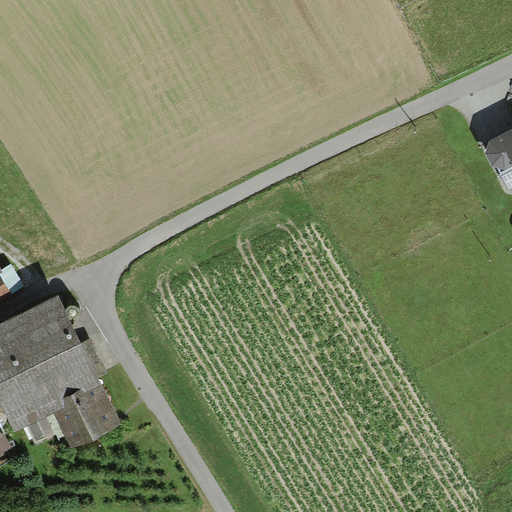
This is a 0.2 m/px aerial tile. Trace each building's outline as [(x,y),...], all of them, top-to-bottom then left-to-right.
[(511,128),(498,136),(511,160),(511,128)] [(505,170),(511,166),(511,160),(498,136),(489,141),(486,154),(492,166),(505,170)] [(511,166),(505,170),(500,173),(508,190),(511,190),(511,166)] [(0,304),(14,296),(0,274),(4,272),(0,264),(0,304)] [(59,295),(0,323),(0,402),(14,432),(54,413),(71,449),(122,424),(99,377),(82,343),(59,295)] [(91,338),(82,343),(99,377),(109,373),(91,338)] [(0,425),(0,455),(11,450),(0,425)]
